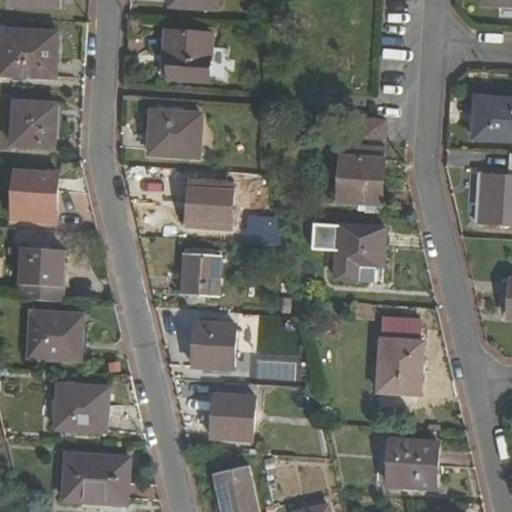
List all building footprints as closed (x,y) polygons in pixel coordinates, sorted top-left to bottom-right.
[(61,12),(61,0),(14,0),(14,8),(61,12)] [(220,12),(220,0),(171,0),(171,8),(220,12)] [(58,80),(60,34),(5,30),(2,76),(58,80)] [(213,83),(215,35),(168,32),(167,54),(172,54),(170,82),(213,83)] [(511,142),(511,100),(478,98),(474,141),(511,142)] [(57,149),(59,106),(16,103),(14,147),(57,149)] [(203,160),(205,116),(153,112),(151,157),(203,160)] [(365,140),(386,141),(389,121),(366,120),(365,140)] [(387,148),(344,146),(341,204),(383,207),(387,148)] [(511,166),(511,176),(483,174),(479,225),(511,227),(511,166)] [(58,218),(62,174),(17,171),(14,221),(46,222),(46,217),(58,218)] [(163,203),(190,201),(188,174),(161,176),(163,203)] [(235,233),(238,185),(192,182),(189,230),(235,233)] [(361,268),(380,269),(385,269),(388,230),(341,227),(338,280),(361,283),(361,268)] [(23,259),(21,299),(64,301),(67,253),(16,249),(15,259),(23,259)] [(221,299),(223,257),(187,255),(184,296),(221,299)] [(379,284),(380,269),(361,268),(361,283),(379,284)] [(511,300),(511,282),(511,279),(503,279),(502,299),(511,300)] [(31,360),(75,363),(77,337),(84,337),(85,317),(34,313),(31,360)] [(422,342),(423,322),(386,320),(380,395),(424,398),(428,343),(422,342)] [(236,372),(239,326),(198,324),(196,369),(236,372)] [(110,434),(112,390),(60,386),(57,431),(110,434)] [(255,442),(258,398),(217,395),(214,440),(255,442)] [(439,492),(441,443),(394,440),(390,489),(439,492)] [(130,506),(133,459),(69,455),(65,502),(130,506)] [(262,511),(252,467),(217,475),(226,511),(262,511)]
